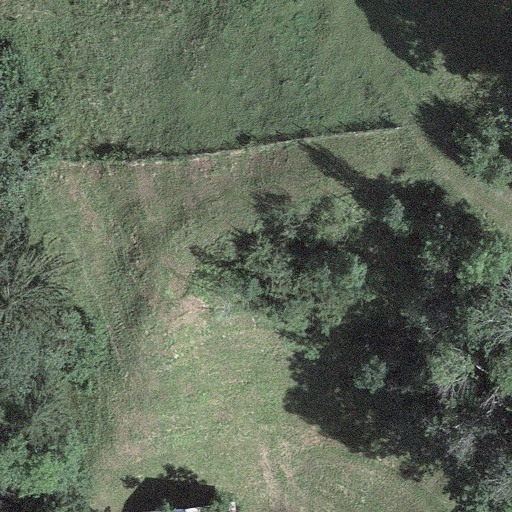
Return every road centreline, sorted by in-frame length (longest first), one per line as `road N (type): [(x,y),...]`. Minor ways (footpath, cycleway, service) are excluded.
road 1 (track): [(352,0),(376,69),(511,239)]
road 2 (track): [(423,511),(293,445)]
